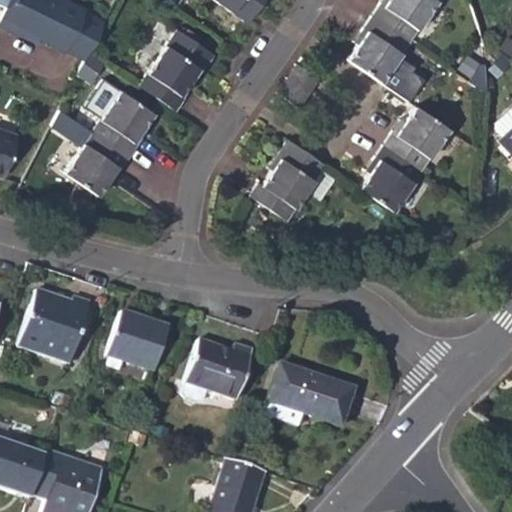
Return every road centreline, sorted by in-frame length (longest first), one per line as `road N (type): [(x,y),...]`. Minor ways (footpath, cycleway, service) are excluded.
road 1 (residential): [(178,277),(347,296),(394,327),(451,390)]
road 2 (residential): [(293,33),(358,79),(355,108),(335,139),(315,142),(248,98)]
road 3 (residential): [(248,98),(198,173),(178,277)]
road 4 (residential): [(0,226),(178,277)]
